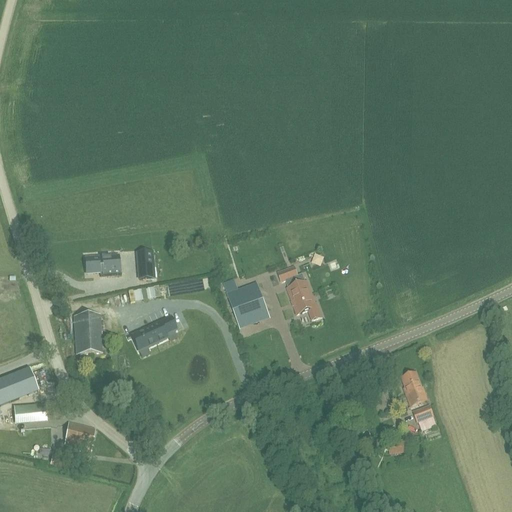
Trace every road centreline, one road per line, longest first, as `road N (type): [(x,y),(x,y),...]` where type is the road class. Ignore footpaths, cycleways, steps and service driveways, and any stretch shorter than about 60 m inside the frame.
road 1 (tertiary): [(152,469),(200,424),(243,399),(511,288)]
road 2 (unclassified): [(49,353),(0,171)]
road 3 (unclassified): [(152,469),(80,407),(49,353)]
